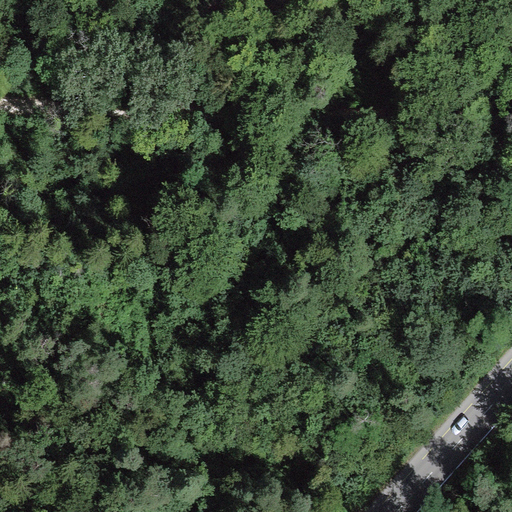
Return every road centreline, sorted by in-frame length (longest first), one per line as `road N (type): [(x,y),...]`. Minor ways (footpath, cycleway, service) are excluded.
road 1 (track): [(511,118),(0,99)]
road 2 (secondary): [(389,511),(511,370)]
